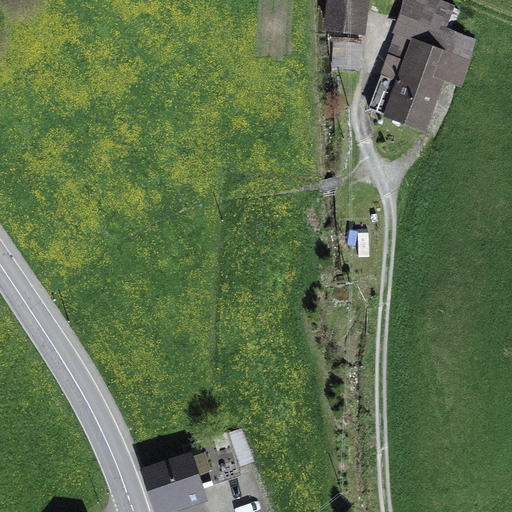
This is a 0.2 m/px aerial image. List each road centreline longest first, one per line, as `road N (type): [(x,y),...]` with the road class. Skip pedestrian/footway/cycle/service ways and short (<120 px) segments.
road 1 (unclassified): [(387,178),(380,375),(390,511)]
road 2 (tertiary): [(133,511),(79,389),(0,266)]
